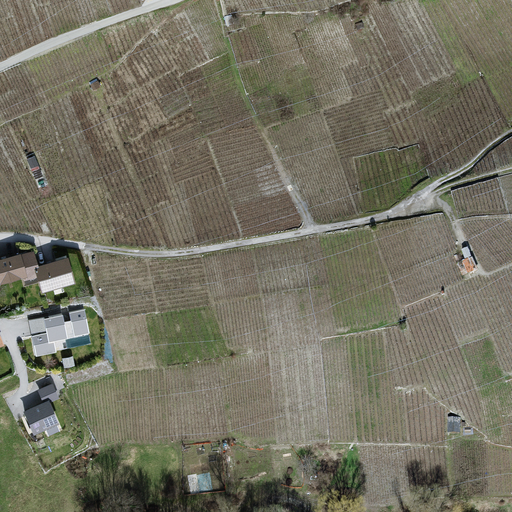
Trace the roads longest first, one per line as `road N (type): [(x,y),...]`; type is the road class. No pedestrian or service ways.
road 1 (residential): [(0,240),(147,256),(198,253),(388,218),(429,197),(458,243)]
road 2 (unclassified): [(0,68),(171,0)]
